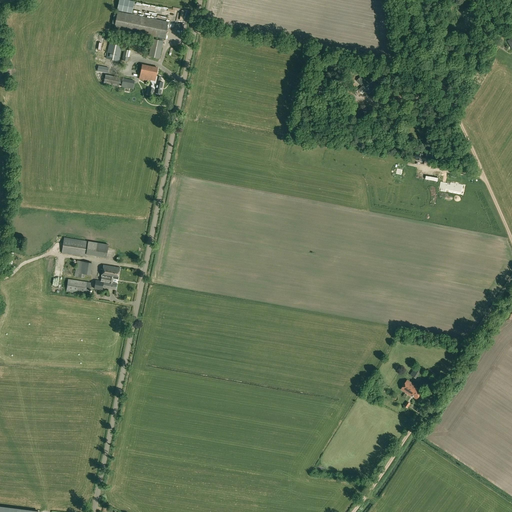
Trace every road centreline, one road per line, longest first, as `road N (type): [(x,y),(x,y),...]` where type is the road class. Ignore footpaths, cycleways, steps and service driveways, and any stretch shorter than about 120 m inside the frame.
road 1 (unclassified): [(96,511),(200,0)]
road 2 (track): [(354,511),(511,276)]
road 3 (track): [(511,241),(405,0)]
